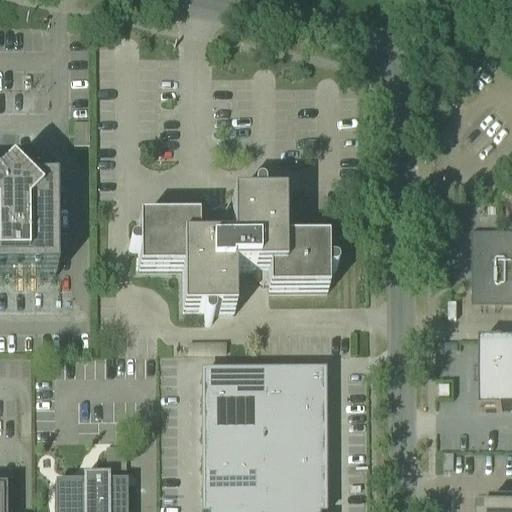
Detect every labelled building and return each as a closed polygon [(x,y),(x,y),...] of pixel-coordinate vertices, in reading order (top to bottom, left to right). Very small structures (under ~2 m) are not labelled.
[(73,127),(73,136),(73,141),(73,149),(88,149),(88,127),(73,127)] [(8,174),(0,182),(0,279),(55,279),(54,188),(24,188),(8,174)] [(204,327),(205,328),(206,328),(208,328),(209,328),(210,327),(211,325),(212,323),(211,319),(232,319),(232,276),(253,275),(253,282),(260,290),(267,290),(267,296),(326,297),(326,276),(332,275),(334,275),(335,274),(336,272),(336,270),(336,269),(335,267),(334,266),(333,266),(332,266),(326,266),(326,245),(282,245),(282,202),(261,202),(261,196),(261,195),(260,194),(259,193),(257,192),(256,192),(255,192),(253,193),(252,194),(252,195),(251,196),(251,202),(231,202),(230,245),(211,245),(211,238),(204,231),(196,231),(196,224),(137,224),(137,245),(131,245),(130,245),(129,246),(128,247),(128,248),(128,249),(128,251),(128,253),(130,254),(132,255),(137,255),(138,275),(181,276),(181,319),(202,319),(202,324),(202,325),(204,327)] [(511,239),(474,240),(474,304),(511,304),(511,239)] [(479,386),(479,415),(502,415),(502,414),(511,413),(511,345),(502,346),(502,345),(479,345),(479,372),(479,386)] [(200,379),(200,409),(261,409),(261,378),(200,379)] [(261,378),(261,409),(321,409),(321,378),(261,378)] [(448,398),(448,388),(438,389),(438,399),(448,398)] [(201,439),(261,439),(261,409),(200,409),(201,439)] [(321,409),(261,409),(261,439),(322,439),(321,409)] [(201,439),(201,469),(261,469),(261,439),(201,439)] [(261,439),(261,469),(322,469),(322,439),(261,439)] [(117,442),(97,443),(98,464),(118,463),(117,442)] [(261,499),(261,469),(201,469),(201,499),(261,499)] [(261,469),(261,499),(322,499),(322,469),(261,469)] [(53,486),(53,511),(124,511),(125,486),(123,486),(53,486)] [(260,511),(261,499),(201,499),(201,511),(260,511)] [(321,511),(322,499),(261,499),(260,511),(321,511)]
